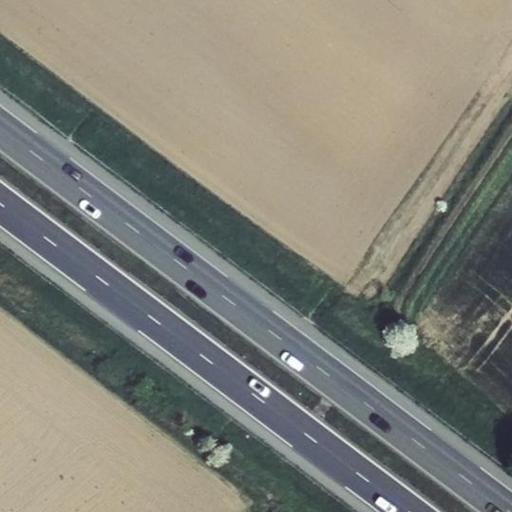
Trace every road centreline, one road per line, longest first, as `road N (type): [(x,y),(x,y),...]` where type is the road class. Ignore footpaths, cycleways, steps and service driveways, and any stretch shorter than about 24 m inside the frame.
road 1 (motorway): [(510,511),(0,128)]
road 2 (motorway): [(0,203),(408,511)]
road 3 (track): [(511,73),(362,284)]
